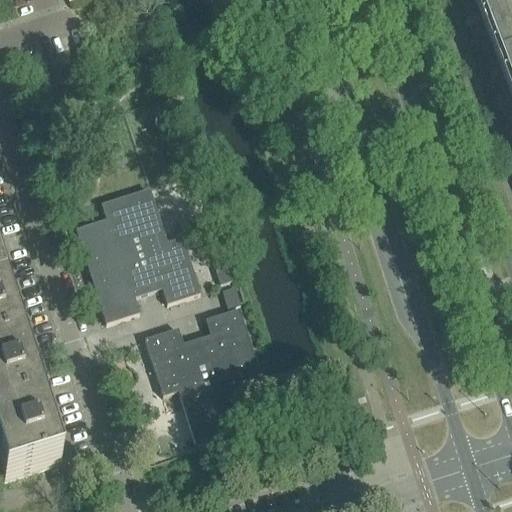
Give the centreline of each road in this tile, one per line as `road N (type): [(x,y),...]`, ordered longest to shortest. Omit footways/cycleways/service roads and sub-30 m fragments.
road 1 (tertiary): [(315,0),(466,468)]
road 2 (tertiary): [(511,423),(375,0)]
road 3 (residential): [(129,511),(0,114)]
road 4 (residential): [(340,511),(466,468)]
